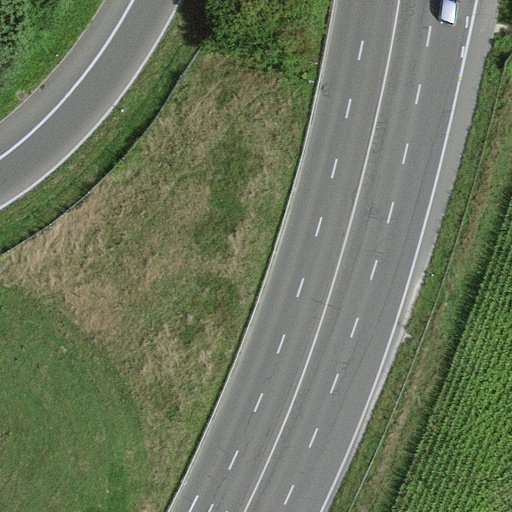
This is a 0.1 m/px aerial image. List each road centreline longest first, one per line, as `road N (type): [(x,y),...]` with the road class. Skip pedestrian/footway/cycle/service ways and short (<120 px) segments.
road 1 (secondary): [(368,0),(293,319),(210,511)]
road 2 (secondary): [(283,511),(388,224),(434,0)]
road 3 (motorway): [(156,0),(74,122),(0,181)]
